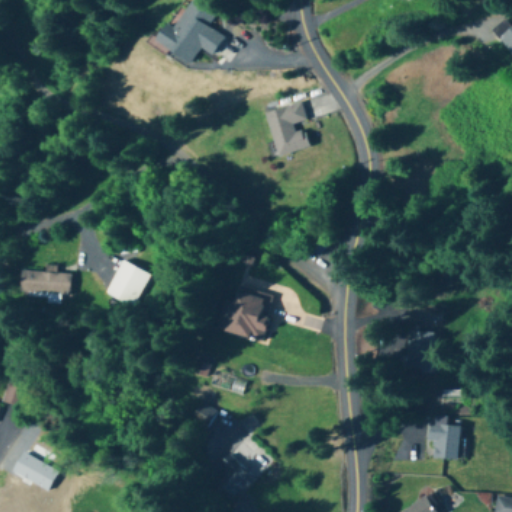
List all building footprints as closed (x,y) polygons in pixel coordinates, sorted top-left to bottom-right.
[(189,0),(173,29),(164,23),(152,43),(188,65),(199,48),(212,56),(224,37),(206,26),(215,12),(195,0),(189,0)] [(488,30),(511,63),(511,25),(509,27),(503,19),(488,30)] [(275,157),(309,148),(304,130),(294,132),(292,125),(305,121),(301,103),(263,113),(275,157)] [(148,277),(121,262),(104,295),(130,309),(148,277)] [(18,296),(68,298),(69,274),(19,272),(18,296)] [(261,343),(273,297),(235,287),(223,334),(261,343)] [(430,360),(428,335),(409,336),(412,362),(430,360)] [(6,405),(24,405),(24,376),(6,376),(6,405)] [(188,419),(205,430),(217,412),(200,401),(188,419)] [(445,426),(445,418),(429,417),(428,459),(457,460),(457,426),(445,426)] [(255,481),(224,449),(213,460),(226,473),(216,483),(234,502),(255,481)] [(441,511),(429,494),(401,511),(441,511)] [(511,511),(511,498),(493,499),(494,511),(511,511)]
